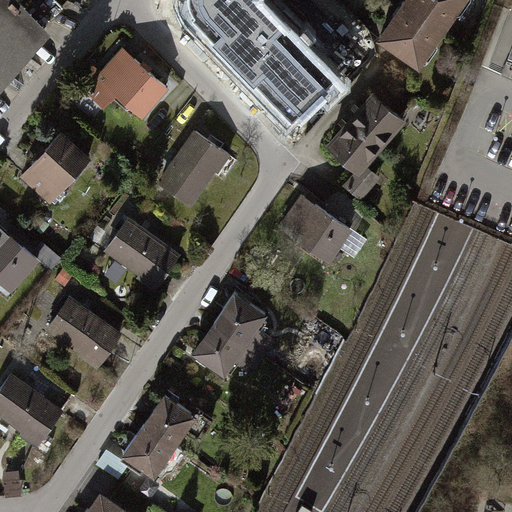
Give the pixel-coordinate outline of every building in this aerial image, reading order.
[(16,0),(0,0),(0,78),(48,29),(16,0)] [(246,0),(194,0),(223,26),(246,0)] [(400,0),(376,37),(422,68),(468,0),(400,0)] [(303,20),(269,51),(305,89),(318,78),(326,86),(347,67),(303,20)] [(164,86),(121,50),(94,82),(137,119),(164,86)] [(373,90),(332,141),(365,168),(406,118),(373,90)] [(195,130),(160,178),(193,202),(228,154),(195,130)] [(59,131),(24,174),(56,200),(91,158),(59,131)] [(303,194),(280,227),(331,261),(354,228),(303,194)] [(130,216),(107,245),(157,283),(180,253),(130,216)] [(0,285),(11,294),(38,261),(0,229),(0,285)] [(234,292),(192,354),(226,377),(268,316),(234,292)] [(70,295),(48,324),(98,362),(120,333),(70,295)] [(12,372),(0,387),(0,410),(39,440),(62,410),(12,372)] [(161,393),(120,456),(151,477),(193,413),(161,393)] [(128,511),(99,494),(87,511),(128,511)]
